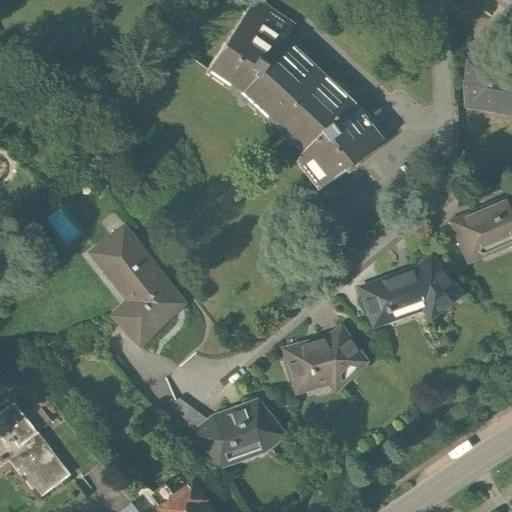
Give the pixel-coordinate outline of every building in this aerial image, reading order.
[(251,81),(283,110),(325,61),(292,30),(302,20),(273,0),(260,0),(217,61),(251,81)] [(361,95),(325,61),(283,110),(314,140),(305,152),(325,178),(386,133),(361,95)] [(511,69),(468,62),(464,86),(466,107),(511,115),(511,69)] [(0,104),(17,78),(0,67),(0,104)] [(456,243),(465,263),(478,257),(480,259),(505,248),(505,237),(511,237),(511,201),(497,202),(470,214),(469,212),(450,220),(450,223),(458,241),(456,243)] [(182,302),(122,225),(88,253),(125,300),(110,315),(137,344),(182,302)] [(410,270),(361,288),(372,327),(421,310),(430,319),(461,295),(430,254),(410,270)] [(321,339),(280,350),(292,395),(325,385),(334,392),(365,363),(339,326),(321,339)] [(78,469),(23,396),(0,413),(0,417),(9,429),(0,435),(0,468),(19,454),(48,491),(78,469)] [(208,417),(178,396),(159,411),(175,432),(187,422),(193,430),(208,417)] [(212,413),(208,417),(193,430),(191,431),(217,465),(233,460),(231,456),(259,444),(262,450),(284,431),(256,397),(212,413)] [(202,475),(167,502),(175,511),(224,511),(212,495),(215,493),(202,475)] [(152,511),(142,498),(123,511),(122,511),(121,511),(119,511),(152,511)]
